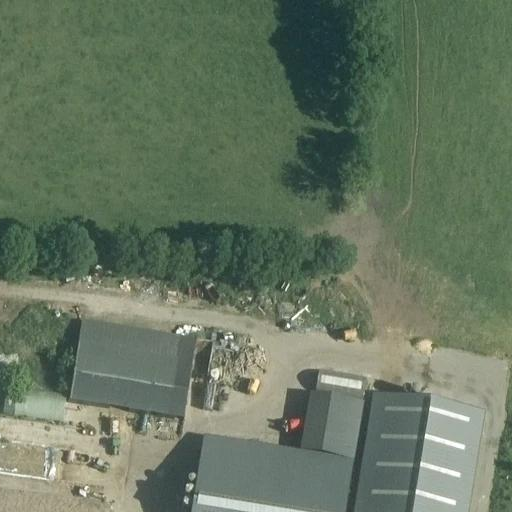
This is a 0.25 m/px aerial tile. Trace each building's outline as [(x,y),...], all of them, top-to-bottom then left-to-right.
[(221,299),(220,309),(243,311),(243,301),(221,299)] [(78,346),(69,404),(168,420),(177,362),(78,346)] [(207,446),(195,511),(463,511),(479,415),(376,398),(358,511),(344,511),(345,508),(351,467),(336,465),(300,460),(207,446)] [(54,421),(55,403),(4,400),(3,418),(54,421)] [(0,467),(50,474),(52,457),(0,450),(0,467)] [(46,511),(50,511),(52,498),(0,491),(0,511),(23,511),(24,509),(46,511)]
